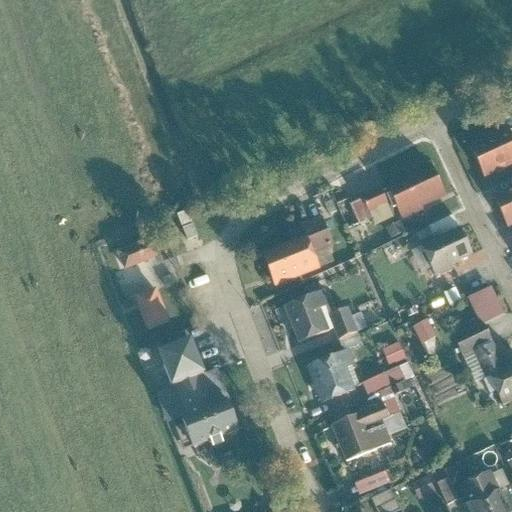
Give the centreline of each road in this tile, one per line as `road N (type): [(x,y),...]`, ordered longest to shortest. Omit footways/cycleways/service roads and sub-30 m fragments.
road 1 (residential): [(436,124),(260,204),(231,242),(235,298),(320,511)]
road 2 (residential): [(436,124),(511,291)]
